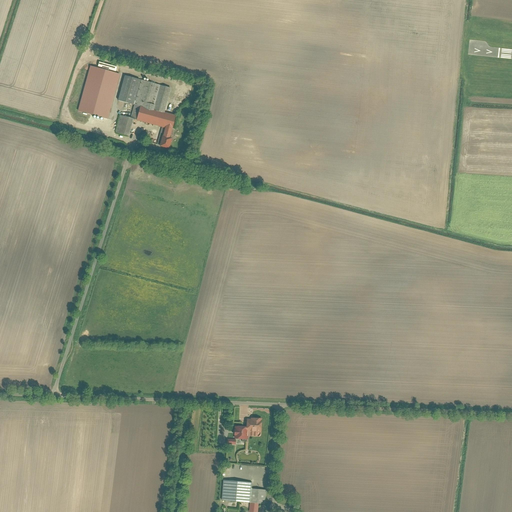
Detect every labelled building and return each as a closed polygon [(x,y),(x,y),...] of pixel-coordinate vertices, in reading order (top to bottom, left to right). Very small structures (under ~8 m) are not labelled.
[(171,89),(119,75),(119,74),(90,66),(77,111),(107,119),(112,99),(132,105),(129,115),(120,113),(114,132),(129,136),(133,120),(164,128),(159,147),(169,150),(172,138),(170,137),(176,116),(164,113),(171,89)] [(251,419),(248,419),(248,427),(247,436),(258,436),(258,431),(262,432),(262,418),(251,418),(251,419)] [(236,426),(235,438),(247,439),(247,436),(248,427),(236,426)] [(252,483),(224,480),(223,500),(251,503),(252,489),(252,483)] [(265,504),(267,490),(252,489),(251,503),(259,503),(265,504)] [(249,511),(258,511),(259,503),(251,503),(249,511)]
